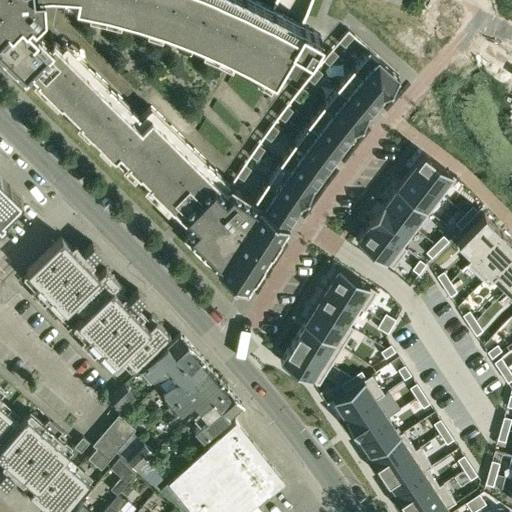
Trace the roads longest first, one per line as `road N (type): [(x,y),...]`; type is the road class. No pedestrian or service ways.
road 1 (unclassified): [(229,355),(0,119)]
road 2 (residential): [(314,223),(493,2)]
road 3 (residential): [(496,430),(407,298),(314,223)]
road 4 (unclassified): [(355,511),(296,428),(229,355)]
road 5 (residential): [(229,355),(314,223)]
